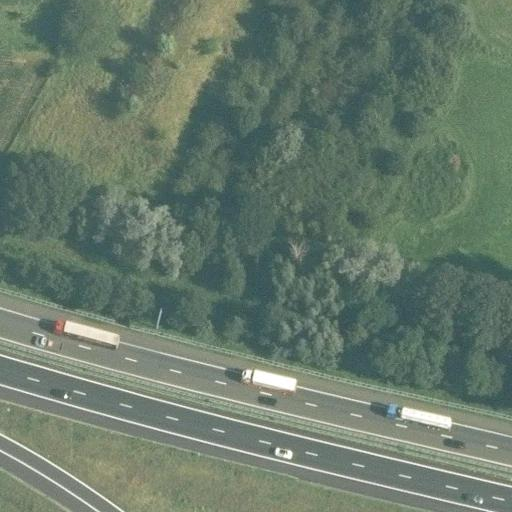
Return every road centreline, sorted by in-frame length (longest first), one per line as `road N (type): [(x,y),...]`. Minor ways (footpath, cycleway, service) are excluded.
road 1 (motorway): [(0,371),(511,503)]
road 2 (motorway): [(511,454),(0,324)]
road 3 (motorway): [(0,447),(104,511)]
